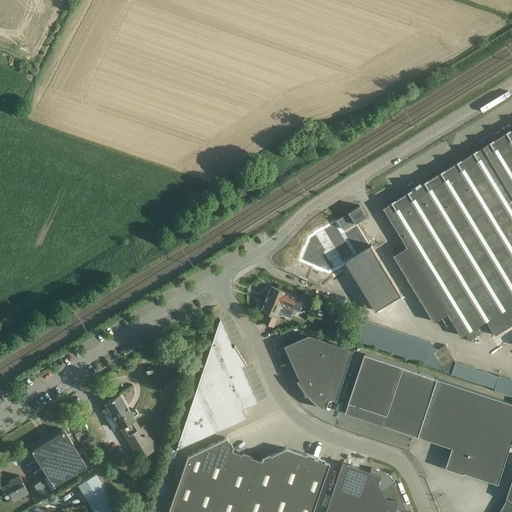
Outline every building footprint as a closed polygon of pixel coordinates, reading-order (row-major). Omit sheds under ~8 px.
[(511,130),(385,208),(408,247),(394,255),(434,322),(441,317),(447,326),(453,323),(447,314),(448,313),(454,322),(462,336),(471,331),(487,321),(496,335),(511,325),(511,130)] [(349,212),(350,213),(354,219),(356,222),(355,222),(356,224),(358,223),(358,222),(367,217),(368,216),(367,215),(362,206),(361,204),(359,205),(359,206),(351,211),(349,212)] [(337,222),(340,226),(341,228),(342,227),(352,220),(354,219),(350,213),(349,212),(337,220),(336,220),(337,222)] [(309,238),(299,261),(327,273),(345,262),(374,311),(400,296),(370,246),(369,247),(354,222),(339,231),(334,222),(309,238)] [(270,286),(265,298),(281,305),(283,306),(290,309),(296,296),(286,292),(270,286)] [(265,298),(260,311),(266,313),(265,314),(262,323),(271,326),(274,325),(277,318),(277,317),(276,317),(279,310),(283,312),(282,314),(289,316),(292,310),(290,309),(283,306),(281,305),(265,298)] [(334,323),(349,328),(349,326),(352,319),(343,316),(342,319),(336,317),(334,323)] [(232,346),(219,319),(176,449),(247,417),(242,408),(256,402),(240,366),(245,364),(246,364),(234,345),(233,345),(234,346),(232,346)] [(356,340),(427,364),(434,343),(364,319),(356,340)] [(480,335),(477,329),(466,335),(469,341),(480,335)] [(300,332),(281,341),(299,380),(297,381),(296,380),(297,382),(297,383),(298,384),(299,385),(301,389),(302,390),(303,391),(304,392),(305,393),(305,392),(307,391),(312,393),(310,398),(309,398),(310,399),(311,400),(312,401),(313,402),(314,402),(315,403),(315,404),(316,404),(317,405),(318,405),(319,406),(319,407),(320,407),(321,408),(322,408),(322,407),(325,397),(337,401),(354,350),(300,332)] [(446,345),(433,353),(445,371),(452,373),(452,374),(495,388),(495,390),(511,395),(511,378),(500,375),(499,376),(456,362),(456,361),(446,345)] [(404,367),(365,354),(349,403),(346,412),(419,437),(453,448),(446,468),(464,474),(465,473),(499,484),(511,444),(511,403),(438,379),(404,367)] [(108,409),(103,412),(112,427),(117,424),(120,428),(139,459),(153,450),(148,442),(153,439),(145,425),(140,428),(139,426),(133,417),(138,414),(135,408),(130,411),(120,394),(105,403),(108,409)] [(89,431),(82,421),(71,428),(77,438),(89,431)] [(73,443),(64,429),(31,450),(39,464),(40,464),(53,486),(86,465),(73,443)] [(79,442),(80,444),(82,443),(86,451),(97,444),(91,435),(79,442)] [(210,511),(232,450),(226,438),(187,456),(167,511),(210,511)] [(260,460),(242,511),(263,511),(286,448),(260,460)] [(286,448),(263,511),(312,511),(329,463),(286,448)] [(242,511),(260,460),(232,450),(210,511),(242,511)] [(327,511),(350,511),(396,482),(395,482),(393,480),(392,479),(391,477),(390,476),(389,475),(387,474),(386,473),(384,472),(370,467),(370,468),(371,468),(370,472),(342,462),(325,511),(327,511)] [(110,511),(116,509),(95,474),(77,485),(93,511),(110,511)] [(28,492),(19,475),(9,481),(10,483),(0,488),(6,499),(11,496),(13,500),(28,492)] [(55,491),(46,476),(33,484),(34,485),(29,488),(32,492),(30,493),(35,503),(55,491)] [(396,482),(350,511),(327,511),(325,511),(324,511),(395,511),(395,510),(405,511),(406,511),(407,511),(395,483),(396,482)] [(511,511),(511,502),(507,499),(499,511),(511,511)]
